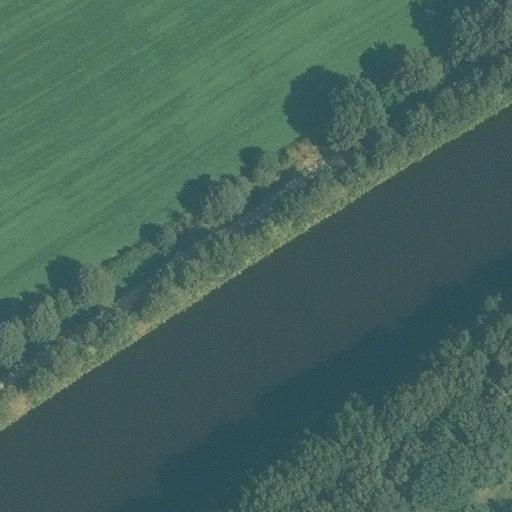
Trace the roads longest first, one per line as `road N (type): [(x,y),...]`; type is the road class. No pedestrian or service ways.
road 1 (track): [(0,380),(511,50)]
road 2 (track): [(341,511),(511,399)]
